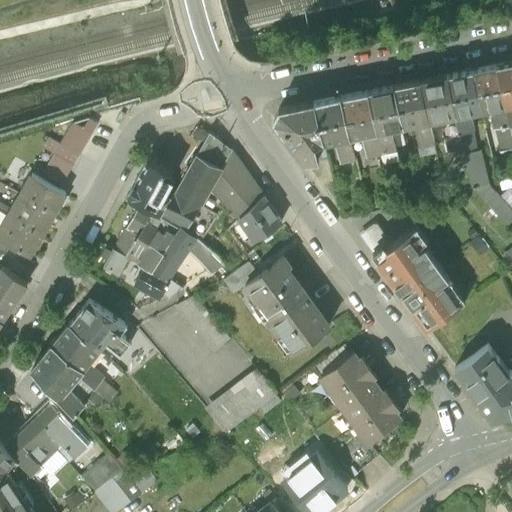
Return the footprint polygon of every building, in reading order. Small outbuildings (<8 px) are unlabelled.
[(511,60),(496,64),(509,121),(511,132),(511,60)] [(493,125),(497,124),(509,121),(496,64),(471,69),(479,107),(495,104),(491,112),(493,125)] [(463,147),(464,152),(478,148),(473,126),(471,116),(464,111),(479,107),(471,69),(445,74),(459,129),(463,147)] [(444,133),(459,129),(445,74),(418,80),(428,118),(445,114),(442,123),(444,133)] [(433,139),(428,118),(418,80),(393,85),(402,123),(414,121),(419,143),(433,139)] [(390,126),(402,123),(393,85),(366,91),(380,150),(395,147),(390,126)] [(367,153),(380,150),(366,91),(340,96),(350,134),(362,132),(367,153)] [(355,156),(350,134),(340,96),(314,101),(323,140),(334,137),(340,160),(355,156)] [(319,155),(315,142),(323,140),(314,101),(279,108),(274,119),(305,161),(319,156),(319,155)] [(117,119),(121,122),(125,116),(120,113),(117,119)] [(53,150),(42,169),(62,181),(97,119),(88,114),(83,124),(72,118),(60,140),(48,133),(42,144),(53,150)] [(511,132),(509,121),(497,124),(500,135),(495,136),(499,148),(511,144),(511,132)] [(448,150),(463,147),(459,129),(444,133),(448,150)] [(209,131),(196,153),(222,167),(232,149),(209,131)] [(486,182),(478,148),(464,152),(472,186),(486,182)] [(209,187),(238,219),(263,195),(232,149),(222,167),(209,187)] [(200,202),(209,187),(222,167),(196,153),(175,192),(170,189),(168,193),(160,209),(187,225),(200,202)] [(319,156),(305,161),(321,182),(333,181),(327,155),(319,155),(319,156)] [(147,158),(127,195),(159,212),(160,209),(168,193),(163,190),(172,174),(171,171),(147,158)] [(31,171),(19,192),(54,212),(66,191),(31,171)] [(511,209),(499,196),(486,182),(472,186),(507,224),(511,219),(511,209)] [(511,192),(508,188),(499,196),(511,209),(511,192)] [(19,192),(7,213),(42,232),(54,212),(19,192)] [(263,195),(238,219),(253,241),(281,222),(263,195)] [(200,202),(187,225),(204,235),(218,213),(200,202)] [(157,229),(149,243),(161,251),(179,227),(140,206),(133,216),(157,229)] [(0,250),(4,253),(10,242),(0,236),(0,226),(7,213),(0,208),(0,250)] [(30,253),(42,232),(7,213),(0,226),(0,236),(10,242),(30,253)] [(133,216),(113,248),(128,256),(138,261),(149,243),(157,229),(133,216)] [(161,251),(150,268),(166,277),(187,247),(205,263),(211,270),(224,263),(219,256),(195,235),(180,224),(179,227),(161,251)] [(358,234),(374,257),(392,244),(377,224),(373,224),(358,234)] [(426,328),(465,300),(464,298),(457,303),(443,283),(450,279),(423,241),(417,246),(406,233),(392,244),(374,257),(426,328)] [(166,277),(150,268),(161,251),(149,243),(138,261),(143,264),(134,280),(158,294),(161,290),(166,294),(183,285),(166,277)] [(511,247),(501,255),(511,268),(511,266),(511,247)] [(119,275),(128,256),(113,248),(102,266),(119,275)] [(262,321),(265,319),(303,291),(285,267),(288,265),(281,255),(258,272),(243,282),(255,300),(250,304),(262,321)] [(233,290),(243,282),(258,272),(249,259),(224,276),(233,290)] [(0,320),(27,282),(2,265),(0,267),(0,320)] [(328,326),(303,291),(265,319),(277,336),(283,332),(295,350),(328,326)] [(229,335),(194,294),(179,307),(214,347),(229,335)] [(131,340),(120,331),(127,323),(89,297),(69,322),(99,347),(103,341),(120,354),(131,340)] [(87,361),(99,347),(69,322),(52,343),(83,367),(87,361)] [(31,369),(74,413),(86,402),(83,399),(70,384),(80,370),(83,367),(52,343),(31,369)] [(314,364),(322,374),(350,353),(343,343),(314,364)] [(511,374),(509,371),(504,375),(494,362),(498,359),(488,345),(455,368),(460,374),(491,417),(504,415),(511,412),(511,374)] [(339,401),(348,413),(346,415),(346,418),(359,435),(361,436),(363,435),(367,440),(399,417),(352,351),(350,353),(322,374),(320,375),(324,381),(323,382),(322,385),(335,402),(337,403),(339,401)] [(103,376),(87,361),(83,367),(80,370),(93,387),(104,396),(109,400),(117,391),(101,378),(103,376)] [(80,370),(70,384),(83,399),(86,396),(98,405),(104,396),(93,387),(80,370)] [(227,426),(260,402),(276,391),(259,371),(206,409),(220,425),(227,426)] [(300,391),(292,380),(281,387),(289,399),(300,391)] [(282,398),(276,391),(260,402),(265,410),(282,398)] [(50,403),(37,415),(51,430),(46,435),(57,446),(62,442),(74,455),(87,442),(50,403)] [(29,472),(57,446),(46,435),(51,430),(37,415),(5,445),(14,454),(29,472)] [(183,444),(175,434),(166,441),(174,451),(183,444)] [(367,440),(363,435),(361,436),(337,456),(353,475),(379,453),(367,440)] [(0,507),(21,493),(7,472),(6,473),(3,469),(14,454),(5,445),(0,439),(0,507)] [(151,458),(160,451),(149,440),(141,447),(151,458)] [(127,443),(113,457),(124,469),(127,467),(139,455),(127,443)] [(313,450),(276,479),(301,511),(322,511),(347,494),(313,450)] [(83,477),(96,491),(114,477),(124,469),(113,457),(109,452),(97,461),(100,465),(83,477)] [(143,461),(127,467),(124,469),(114,477),(132,499),(157,480),(143,461)] [(115,511),(132,499),(114,477),(96,491),(113,511),(115,511)] [(72,509),(85,499),(76,488),(63,497),(72,509)] [(33,511),(21,493),(0,507),(0,511),(33,511)] [(256,511),(277,511),(269,502),(256,511)]
